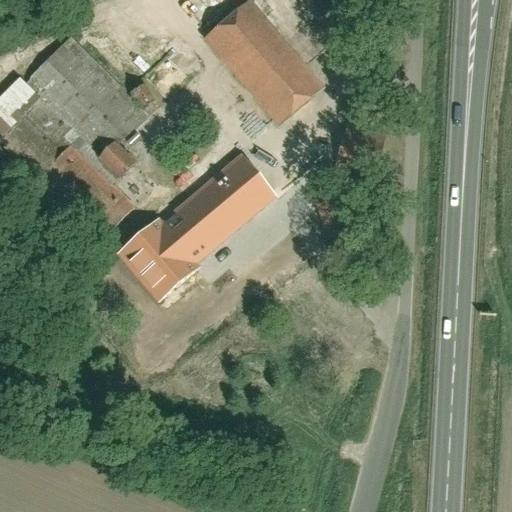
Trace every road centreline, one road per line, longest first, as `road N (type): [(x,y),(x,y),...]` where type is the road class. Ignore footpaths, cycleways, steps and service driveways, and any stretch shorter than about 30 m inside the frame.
road 1 (unclassified): [(419,0),(403,328),(363,511)]
road 2 (primary): [(446,511),(475,0)]
